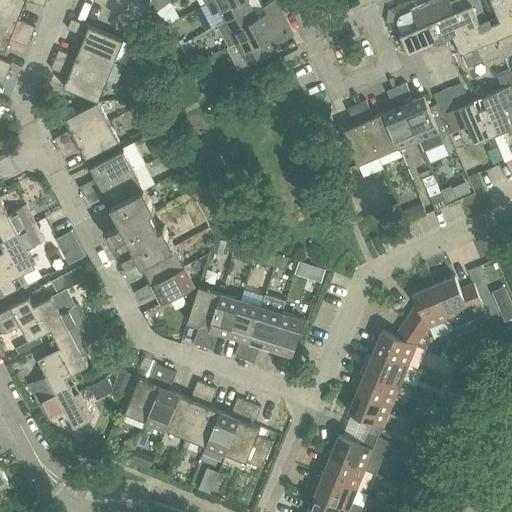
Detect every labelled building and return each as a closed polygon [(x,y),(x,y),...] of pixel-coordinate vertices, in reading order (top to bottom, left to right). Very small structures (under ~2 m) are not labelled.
[(0,0),(0,22),(32,36),(36,26),(18,19),(23,9),(0,0)] [(0,0),(23,9),(26,0),(32,0),(44,5),(46,0),(0,0)] [(212,0),(206,3),(212,14),(221,10),(226,20),(252,6),(248,0),(212,0)] [(226,20),(238,41),(284,17),(275,0),(272,0),(264,5),(267,11),(257,16),(252,6),(226,20)] [(444,39),(453,35),(480,22),(473,4),(455,11),(449,0),(430,0),(428,1),(444,39)] [(469,0),(472,4),(473,4),(479,18),(485,15),(478,0),(469,0)] [(511,0),(491,0),(498,15),(511,9),(511,0)] [(409,54),(444,39),(428,1),(410,8),(418,27),(400,34),(409,54)] [(490,19),(506,56),(511,53),(511,9),(498,15),(490,19)] [(293,34),(284,17),(238,41),(249,63),(275,49),(269,39),(279,34),(283,40),(293,34)] [(85,35),(80,47),(115,62),(124,39),(85,23),(84,24),(72,18),(68,28),(85,35)] [(490,19),(480,22),(453,35),(461,53),(479,46),(486,65),(506,56),(490,19)] [(28,45),(32,36),(0,22),(0,46),(6,49),(11,38),(28,45)] [(107,81),(115,62),(80,47),(76,56),(59,49),(55,59),(107,81)] [(0,70),(8,73),(12,63),(0,58),(0,70)] [(99,101),(107,81),(55,59),(51,68),(68,75),(64,86),(98,101),(99,100),(99,101)] [(406,82),(397,86),(419,138),(423,149),(444,140),(425,94),(414,99),(406,82)] [(479,98),(473,101),(464,82),(433,95),(449,133),(467,125),(475,143),(495,135),(479,98)] [(511,106),(511,83),(479,98),(495,135),(511,127),(511,126),(505,109),(511,106)] [(399,146),(419,138),(397,86),(387,90),(395,107),(384,112),(399,146)] [(399,146),(384,112),(374,116),(366,99),(357,103),(379,155),(399,146)] [(54,138),(59,146),(109,120),(99,101),(99,100),(98,101),(88,106),(76,113),(65,118),(71,129),(54,138)] [(76,113),(88,106),(86,103),(72,105),(76,113)] [(358,164),(379,155),(357,103),(348,106),(355,124),(343,129),(358,164)] [(109,120),(59,146),(64,156),(80,147),(86,158),(119,140),(109,120)] [(80,186),(84,195),(134,169),(124,149),(91,167),(96,177),(80,186)] [(106,196),(111,206),(145,188),(134,169),(84,195),(89,205),(106,196)] [(426,187),(430,197),(441,193),(433,174),(422,179),(425,187),(426,187)] [(457,197),(456,196),(452,186),(451,185),(441,189),(446,202),(457,197)] [(125,272),(175,245),(164,225),(160,227),(151,210),(155,208),(145,188),(111,206),(121,224),(106,232),(113,243),(127,236),(137,255),(121,264),(125,272)] [(0,241),(1,243),(37,224),(27,204),(9,214),(0,197),(0,241)] [(419,219),(414,207),(403,212),(407,224),(419,219)] [(511,232),(511,216),(498,223),(504,236),(511,232)] [(37,224),(1,243),(4,249),(19,275),(36,266),(27,249),(45,239),(37,224)] [(56,239),(60,245),(76,236),(72,230),(56,239)] [(253,261),(257,248),(258,247),(237,240),(232,255),(253,261)] [(134,290),(135,291),(185,265),(175,245),(125,272),(130,281),(146,272),(151,281),(134,290)] [(19,275),(4,249),(0,251),(0,296),(23,284),(19,275)] [(58,293),(66,289),(87,277),(81,265),(51,280),(58,292),(58,293)] [(195,284),(185,265),(135,291),(140,300),(156,291),(162,302),(195,284)] [(486,314),(482,304),(473,283),(461,288),(455,275),(435,284),(449,318),(453,328),(486,314)] [(449,318),(435,284),(414,293),(418,302),(405,321),(424,334),(428,327),(449,318)] [(511,316),(511,300),(505,284),(492,290),(505,320),(511,316)] [(203,346),(220,292),(199,285),(188,321),(199,325),(193,343),(203,346)] [(220,292),(203,346),(214,349),(219,331),(230,334),(241,298),(220,292)] [(262,305),(245,359),(255,362),(260,344),(271,347),(283,311),(286,300),(266,293),(262,305)] [(47,330),(34,304),(29,295),(0,310),(0,327),(2,332),(20,323),(29,339),(47,330)] [(51,338),(87,319),(79,302),(61,312),(52,295),(34,304),(47,330),(51,338)] [(241,298),(230,334),(240,338),(235,356),(245,359),(262,305),(241,298)] [(291,359),(304,318),(283,311),(271,347),(282,351),(276,369),(286,372),(290,359),(291,359)] [(87,319),(51,338),(56,348),(70,373),(88,364),(79,347),(97,338),(87,319)] [(374,350),(409,364),(417,344),(424,334),(405,321),(395,335),(383,330),(374,350)] [(70,373),(56,348),(38,357),(47,374),(29,383),(39,401),(75,382),(70,373)] [(366,370),(400,384),(409,364),(374,350),(366,370)] [(147,420),(168,368),(158,363),(150,380),(139,376),(125,411),(147,420)] [(147,420),(167,428),(182,393),(170,388),(177,371),(168,368),(147,420)] [(121,369),(114,387),(125,392),(132,374),(121,369)] [(358,391),(392,405),(400,384),(366,370),(358,391)] [(108,392),(101,379),(89,386),(96,399),(108,392)] [(167,428),(186,436),(208,384),(198,380),(191,397),(182,393),(167,428)] [(75,382),(39,401),(48,418),(65,409),(74,426),(93,416),(75,382)] [(186,436),(206,444),(220,409),(210,405),(217,388),(208,384),(186,436)] [(392,405),(358,391),(349,411),(383,425),(392,405)] [(447,391),(443,401),(451,404),(455,394),(447,391)] [(206,444),(228,453),(249,401),(238,396),(231,413),(220,409),(206,444)] [(261,406),(249,401),(228,453),(262,467),(273,440),(258,434),(261,426),(249,421),(251,415),(257,417),(261,406)] [(439,412),(447,415),(451,404),(443,401),(439,412)] [(331,454),(366,469),(379,474),(393,441),(379,435),(374,448),(340,434),(331,454)] [(357,489),(366,469),(331,454),(323,475),(357,489)] [(0,487),(9,483),(0,465),(0,487)] [(352,502),(357,489),(323,475),(315,495),(355,511),(358,511),(361,506),(352,502)] [(355,511),(315,495),(307,511),(296,511),(355,511)] [(405,496),(401,507),(409,510),(413,499),(405,496)]
